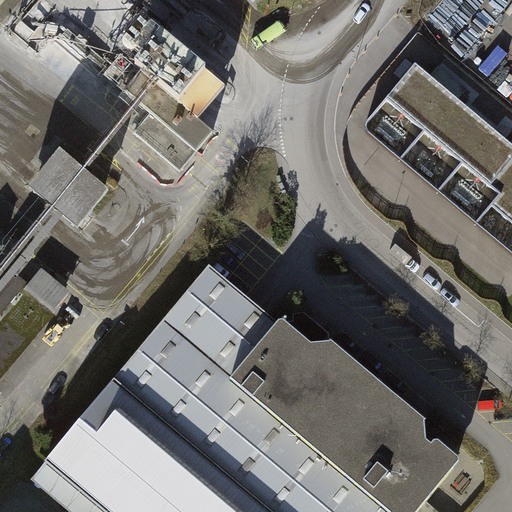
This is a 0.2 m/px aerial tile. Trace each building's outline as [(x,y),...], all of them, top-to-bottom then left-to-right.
[(230,88),(168,36),(139,67),(145,73),(162,87),(203,121),(230,88)] [(511,251),(511,152),(401,64),(373,100),(383,108),(363,134),(511,251)] [(162,87),(145,73),(128,93),(152,114),(199,154),(217,134),(203,121),(162,87)] [(199,154),(152,114),(135,134),(182,174),(199,154)] [(86,175),(61,155),(31,191),(58,213),(81,231),(111,195),(86,175)] [(209,267),(44,462),(103,511),(418,511),(456,468),(426,442),(424,424),(425,423),(425,422),(331,343),(330,345),(320,345),(320,336),(312,330),(302,321),(279,323),(278,324),(245,297),(209,267)] [(23,290),(0,317),(0,382),(56,317),(23,290)]
